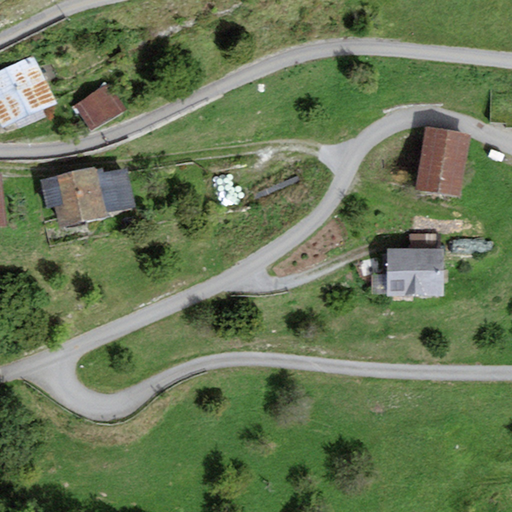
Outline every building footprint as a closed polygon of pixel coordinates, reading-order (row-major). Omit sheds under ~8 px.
[(0,74),(0,115),(4,124),(53,102),(34,60),(0,74)] [(108,89),(79,107),(93,128),(121,110),(108,89)] [(467,138),(428,131),(419,186),(458,192),(467,138)] [(94,171),(48,181),(59,229),(109,217),(107,207),(128,202),(122,173),(96,179),(94,171)] [(412,251),(389,251),(390,292),(438,292),(438,237),(412,237),(412,251)]
